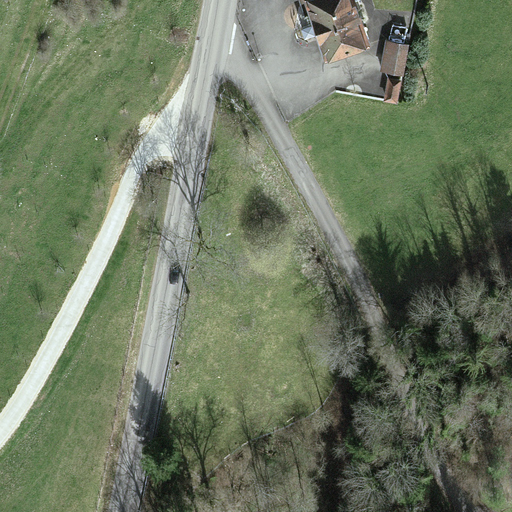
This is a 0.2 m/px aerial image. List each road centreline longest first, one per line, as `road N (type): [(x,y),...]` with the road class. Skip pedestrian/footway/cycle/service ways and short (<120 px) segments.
road 1 (secondary): [(122,511),(217,0)]
road 2 (track): [(198,109),(148,145),(108,238),(0,431)]
road 3 (track): [(0,130),(44,0)]
